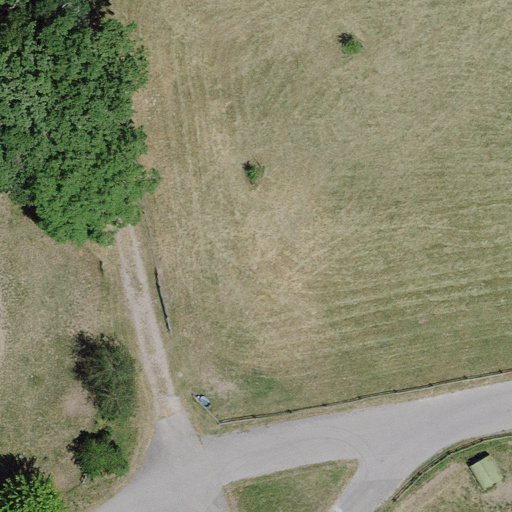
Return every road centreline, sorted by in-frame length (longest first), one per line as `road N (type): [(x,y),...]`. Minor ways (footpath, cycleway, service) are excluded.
road 1 (unclassified): [(443,418),(159,455),(137,503),(124,511)]
road 2 (unclassified): [(443,418),(384,469),(350,511)]
